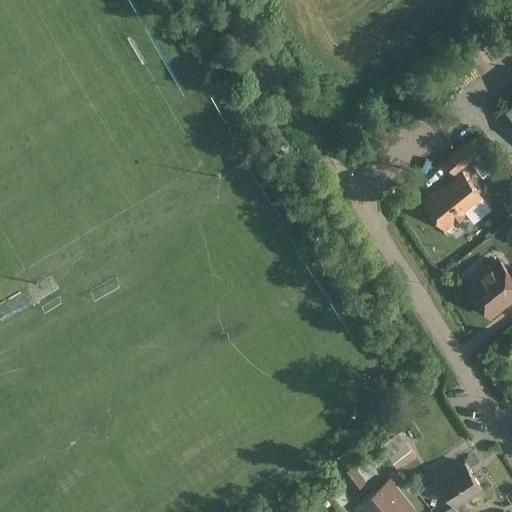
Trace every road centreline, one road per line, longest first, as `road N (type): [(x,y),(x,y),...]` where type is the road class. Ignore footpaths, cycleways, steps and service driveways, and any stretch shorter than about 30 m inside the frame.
road 1 (residential): [(511,448),(348,183)]
road 2 (track): [(221,0),(348,183)]
